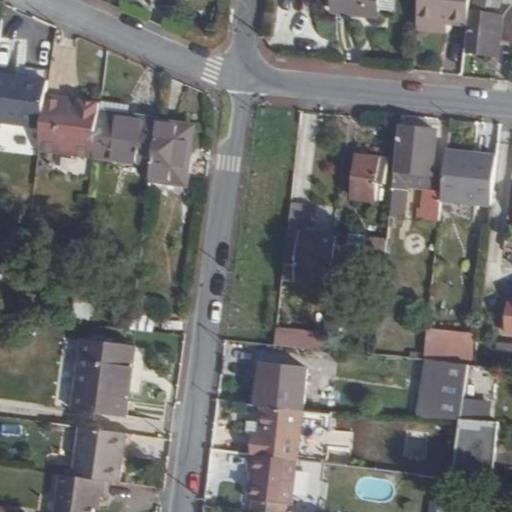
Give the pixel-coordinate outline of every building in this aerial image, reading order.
[(378,15),(380,0),(336,0),(335,10),(378,15)] [(469,0),(420,0),(418,20),(466,26),(468,12),(469,0)] [(511,10),(487,8),(488,0),(469,0),(468,12),(472,12),(468,51),(488,53),(488,62),(498,63),(500,39),(511,41),(511,10)] [(47,99),(50,78),(0,71),(0,120),(44,126),(47,99)] [(103,106),(104,100),(83,97),(82,104),(47,99),(44,126),(41,147),(76,151),(77,145),(97,148),(103,106)] [(154,162),(160,121),(121,115),(122,108),(103,106),(97,148),(96,154),(154,162)] [(188,181),(195,123),(160,117),(160,121),(154,162),(152,176),(188,181)] [(434,168),(439,128),(402,124),(397,164),(434,168)] [(384,180),(387,154),(361,151),(355,195),(374,197),(376,180),(384,180)] [(493,204),(498,153),(480,151),(479,157),(448,153),(443,198),(493,204)] [(337,254),(339,233),(290,228),(285,274),(327,279),(327,290),(333,291),(337,254)] [(364,265),(368,232),(340,229),(339,233),(337,254),(349,255),(349,264),(364,265)] [(33,310),(35,291),(21,290),(18,309),(33,310)] [(155,329),(158,307),(135,304),(132,326),(155,329)] [(320,349),(321,331),(272,329),(272,347),(320,349)] [(424,329),(423,353),(472,354),(473,330),(424,329)] [(130,414),(138,341),(85,334),(74,407),(130,414)] [(511,364),(511,344),(500,343),(498,363),(511,364)] [(460,416),(469,360),(437,357),(428,415),(460,416)] [(489,418),(497,363),(469,360),(460,416),(489,418)] [(305,409),(310,367),(265,361),(261,394),(254,393),(253,402),(264,404),(305,409)] [(299,456),(305,409),(264,404),(262,430),(254,430),(253,450),(299,456)] [(494,478),(502,419),(489,418),(460,416),(452,475),(494,478)] [(121,480),(128,429),(82,423),(75,473),(107,478),(121,480)] [(328,428),(326,442),(352,446),(354,432),(328,428)] [(328,446),(326,461),(348,463),(350,448),(328,446)] [(294,500),(299,456),(253,450),(251,450),(249,467),(253,468),(249,495),(294,500)] [(105,494),(107,478),(75,473),(62,472),(56,511),(95,511),(98,494),(105,494)]
